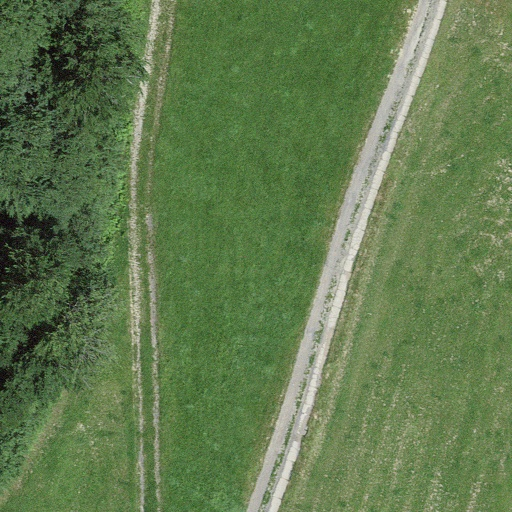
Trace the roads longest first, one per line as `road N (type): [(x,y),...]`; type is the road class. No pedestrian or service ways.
road 1 (track): [(440,0),(260,511)]
road 2 (track): [(171,0),(141,138),(157,511)]
